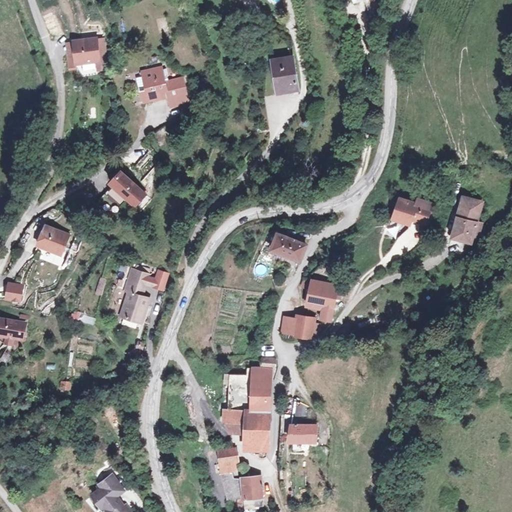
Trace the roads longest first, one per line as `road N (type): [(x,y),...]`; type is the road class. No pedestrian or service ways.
road 1 (tertiary): [(355,191),(238,218),(201,269),(167,345)]
road 2 (residential): [(355,191),(354,210),(312,243),(279,311),(277,337),(295,381)]
road 3 (tertiary): [(415,0),(389,146),(355,191)]
road 4 (residential): [(33,210),(61,111),(47,44)]
road 5 (tertiary): [(167,345),(152,402),(152,443),(173,511)]
road 6 (unclassified): [(265,468),(212,424),(167,345)]
road 7 (residential): [(33,210),(116,163),(158,122)]
